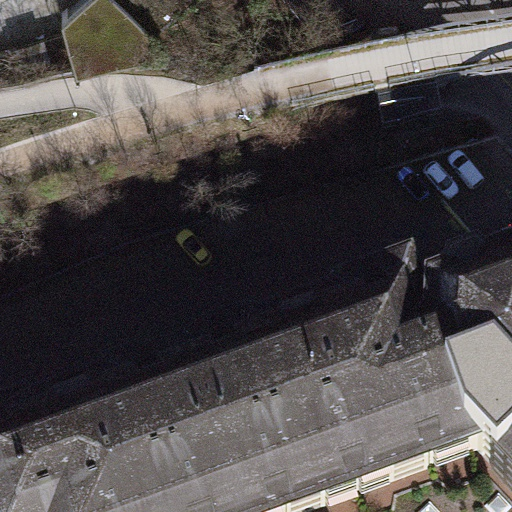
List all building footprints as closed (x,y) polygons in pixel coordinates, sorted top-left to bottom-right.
[(78,0),(63,14),(81,73),(160,49),(154,27),(183,0),(78,0)] [(511,510),(511,268),(424,303),(424,323),(474,472),(511,510)] [(209,371),(172,384),(214,511),(353,511),(474,472),(424,323),(414,295),(384,304),(380,292),(335,307),(341,325),(311,335),(308,326),(283,335),(285,341),(251,352),(247,340),(204,355),(209,371)] [(214,511),(172,384),(155,389),(150,376),(106,391),(110,404),(81,414),(78,406),(52,415),(55,423),(25,434),(21,422),(0,428),(0,511),(214,511)] [(511,511),(511,510),(474,472),(353,511),(511,511)]
